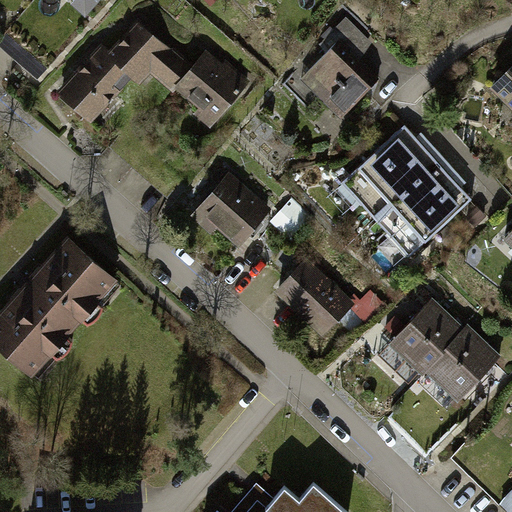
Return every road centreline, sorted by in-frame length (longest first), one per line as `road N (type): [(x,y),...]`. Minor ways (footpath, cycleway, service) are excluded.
road 1 (residential): [(0,109),(431,506)]
road 2 (unknown): [(511,20),(458,47),(398,92)]
